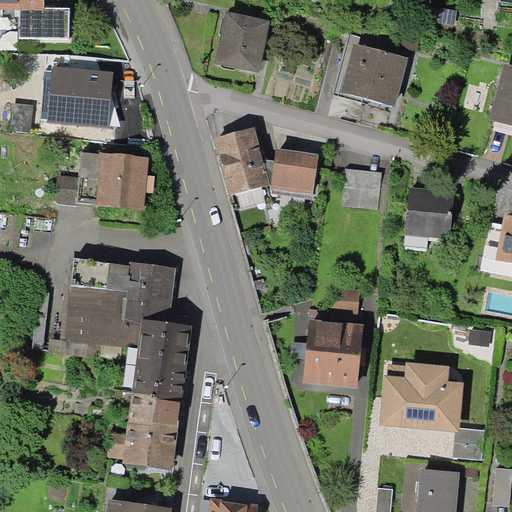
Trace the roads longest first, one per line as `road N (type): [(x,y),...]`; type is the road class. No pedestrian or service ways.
road 1 (tertiary): [(169,94),(297,511)]
road 2 (residential): [(169,94),(187,91),(511,180)]
